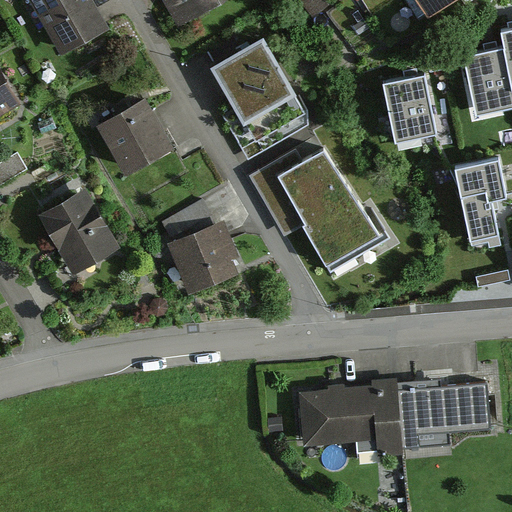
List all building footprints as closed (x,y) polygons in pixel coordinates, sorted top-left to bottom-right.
[(109,31),(91,0),(24,0),(60,60),(109,31)] [(223,0),(162,0),(177,26),(223,0)] [(459,0),(414,0),(429,22),(459,0)] [(511,24),(503,26),(506,42),(511,70),(511,24)] [(210,68),(230,103),(219,110),(248,161),(310,123),(262,39),(210,68)] [(511,70),(506,42),(466,50),(477,105),(511,98),(511,70)] [(0,111),(22,99),(0,62),(0,111)] [(435,122),(423,67),(385,76),(397,130),(435,122)] [(124,176),(171,150),(144,101),(96,127),(124,176)] [(506,186),(498,148),(457,156),(470,230),(499,224),(492,189),(506,186)] [(367,228),(326,157),(274,188),(315,258),(367,228)] [(113,248),(87,194),(48,213),(75,267),(113,248)] [(182,284),(196,279),(202,294),(240,277),(234,264),(239,262),(223,223),(166,245),(182,284)] [(391,450),(386,379),(373,380),(373,385),(305,390),(309,441),(362,437),(363,453),(391,450)] [(442,386),(441,380),(398,383),(398,379),(386,379),(391,450),(451,446),(450,432),(491,429),(487,382),(442,386)]
